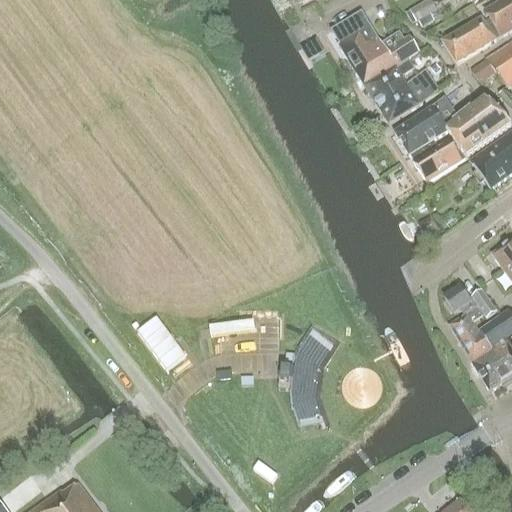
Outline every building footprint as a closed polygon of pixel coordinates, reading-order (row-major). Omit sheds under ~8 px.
[(412,26),(416,24),(437,11),(431,0),(410,13),(405,16),(412,26)] [(511,0),(506,0),(485,13),(502,40),(511,33),(511,0)] [(364,88),(396,68),(382,46),(362,13),(331,33),(340,48),(339,48),(364,88)] [(457,67),(496,43),(482,20),(442,44),(457,67)] [(382,46),(396,68),(419,55),(409,40),(405,43),(400,35),(382,46)] [(511,44),(487,63),(472,74),(480,85),(496,74),(503,85),(507,89),(511,85),(511,44)] [(406,87),(401,80),(414,71),(409,63),(365,91),(389,127),(420,108),(440,92),(426,72),(406,87)] [(410,159),(447,133),(454,128),(453,127),(459,122),(445,101),(432,111),(395,136),(410,159)] [(485,102),(459,122),(453,127),(454,128),(447,133),(466,161),(511,129),(485,102)] [(427,186),(466,161),(447,133),(410,159),(415,165),(414,165),(427,186)] [(511,177),(511,134),(470,165),(491,192),(511,177)] [(511,242),(492,257),(511,283),(511,242)] [(455,315),(471,304),(469,301),(460,288),(444,299),(455,315)] [(482,292),(472,299),(479,309),(487,320),(497,314),(482,292)] [(465,318),(477,310),(479,309),(472,299),(469,301),(471,304),(460,311),(463,315),(465,318)] [(492,355),(479,335),(473,325),(483,318),(477,310),(450,329),(473,366),(472,366),(473,367),(492,355)] [(511,316),(510,313),(479,335),(492,355),(473,367),(490,394),(511,380),(511,316)] [(478,482),(473,473),(463,479),(468,488),(478,482)] [(98,511),(78,486),(64,496),(62,493),(34,511),(98,511)] [(469,511),(456,494),(430,511),(469,511)]
